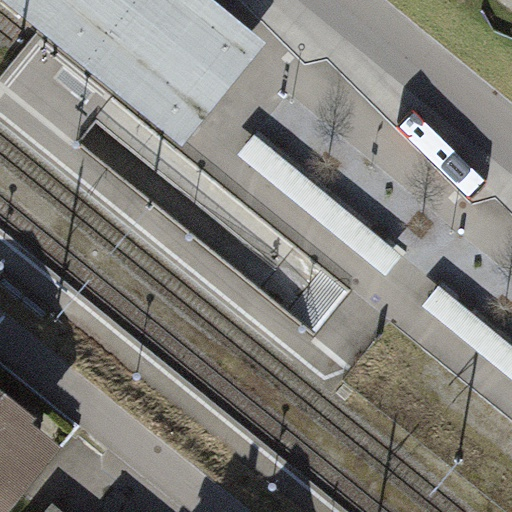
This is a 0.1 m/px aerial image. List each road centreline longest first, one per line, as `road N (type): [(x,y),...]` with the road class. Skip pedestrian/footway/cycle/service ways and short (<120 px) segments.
road 1 (residential): [(0,336),(215,511)]
road 2 (residential): [(333,0),(511,144)]
